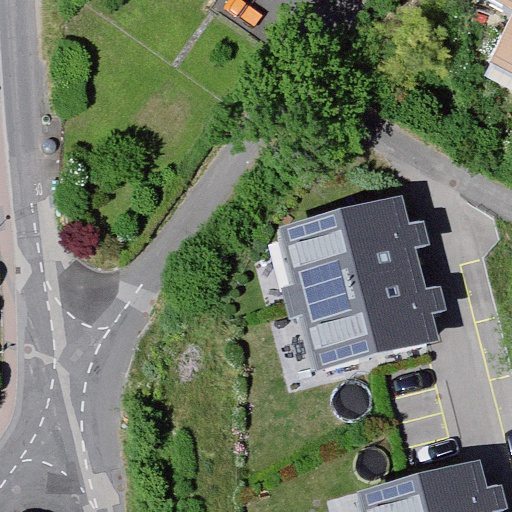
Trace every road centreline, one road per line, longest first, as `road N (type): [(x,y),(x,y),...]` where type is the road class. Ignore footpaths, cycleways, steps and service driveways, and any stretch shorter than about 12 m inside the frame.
road 1 (residential): [(374,0),(72,404)]
road 2 (residential): [(22,0),(26,123),(72,404)]
